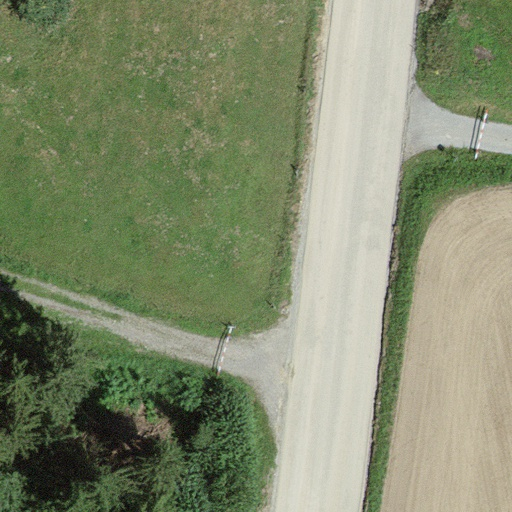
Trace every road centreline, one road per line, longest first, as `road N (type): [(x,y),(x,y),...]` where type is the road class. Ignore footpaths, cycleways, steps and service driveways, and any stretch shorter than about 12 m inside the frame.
road 1 (tertiary): [(349,102),(304,511)]
road 2 (track): [(511,128),(349,102)]
